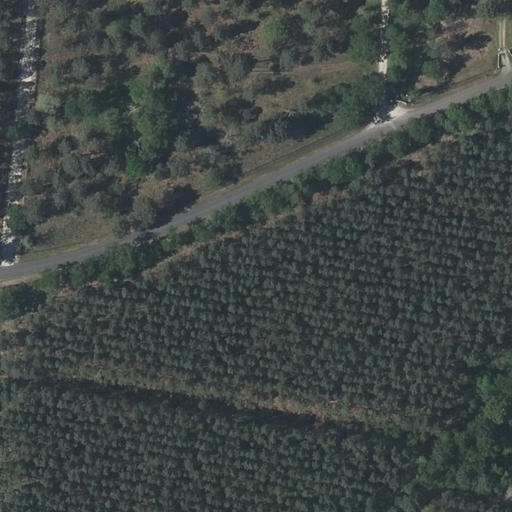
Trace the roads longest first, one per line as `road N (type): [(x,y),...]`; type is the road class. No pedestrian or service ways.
road 1 (tertiary): [(0,269),(59,266),(511,76)]
road 2 (unknown): [(386,128),(392,0)]
